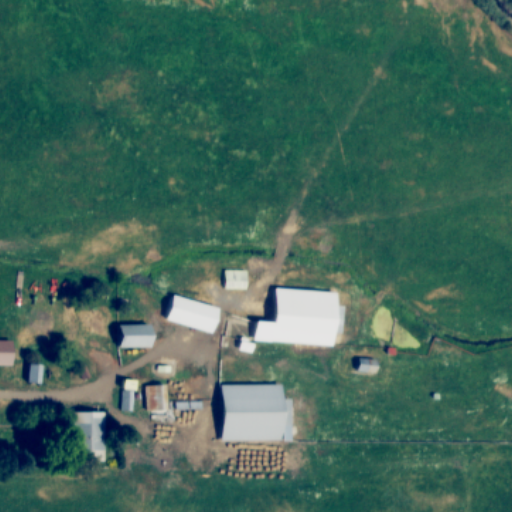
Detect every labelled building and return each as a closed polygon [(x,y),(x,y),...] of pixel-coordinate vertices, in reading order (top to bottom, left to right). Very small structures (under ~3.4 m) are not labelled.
[(251,289),(251,270),(227,270),(227,289),(251,289)] [(271,342),(334,345),(335,324),(344,325),(345,320),(338,320),(339,310),(337,310),(338,292),(273,288),(271,342)] [(220,307),(172,295),(166,321),(214,333),(220,307)] [(150,347),(150,324),(117,324),(117,347),(150,347)] [(43,384),(43,364),(31,364),(31,384),(43,384)] [(125,390),(125,410),(137,410),(137,380),(120,380),(120,390),(125,390)] [(219,384),(218,440),(280,440),(280,425),(289,425),(289,412),(282,412),(282,401),(280,401),(280,384),(219,384)] [(169,385),(157,385),(157,410),(169,410),(169,385)] [(73,411),(73,460),(104,460),(104,411),(73,411)]
